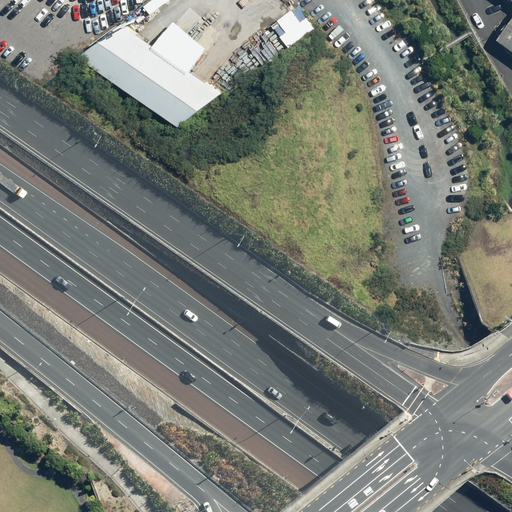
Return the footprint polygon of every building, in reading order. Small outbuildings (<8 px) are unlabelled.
[(135,7),(129,0),(126,0),(115,8),(122,17),(135,7)] [(511,0),(498,0),(511,10),(511,20),(498,39),(511,50),(511,0)] [(101,4),(93,10),(104,24),(112,17),(101,4)] [(278,39),(265,24),(235,49),(248,64),(278,39)] [(82,56),(182,129),(227,96),(123,25),(82,56)]
